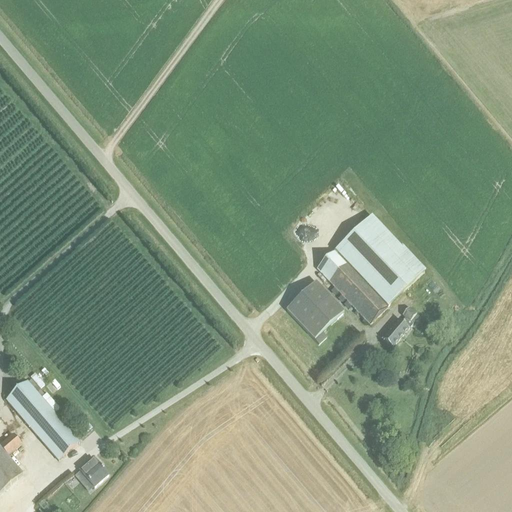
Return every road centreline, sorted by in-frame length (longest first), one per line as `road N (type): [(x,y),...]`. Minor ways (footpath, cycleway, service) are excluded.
road 1 (unclassified): [(400,511),(0,37)]
road 2 (track): [(221,0),(101,158)]
